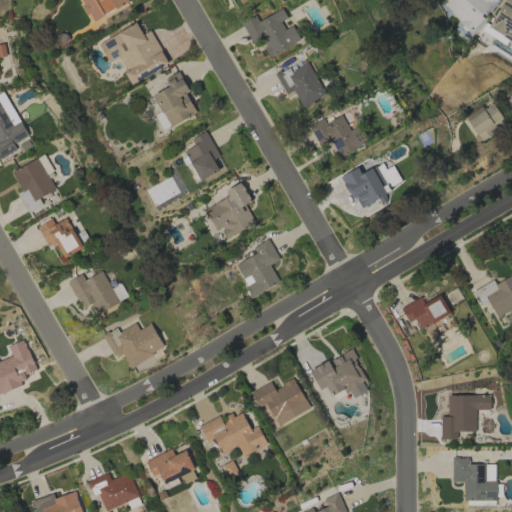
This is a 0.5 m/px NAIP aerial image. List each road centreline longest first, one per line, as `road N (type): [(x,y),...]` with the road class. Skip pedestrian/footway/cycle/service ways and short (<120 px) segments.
road 1 (tertiary): [(511,169),(98,416),(0,455)]
road 2 (tertiary): [(0,478),(180,396),(511,196)]
road 3 (residential): [(178,0),(401,375),(405,511)]
road 4 (residential): [(107,434),(0,252)]
